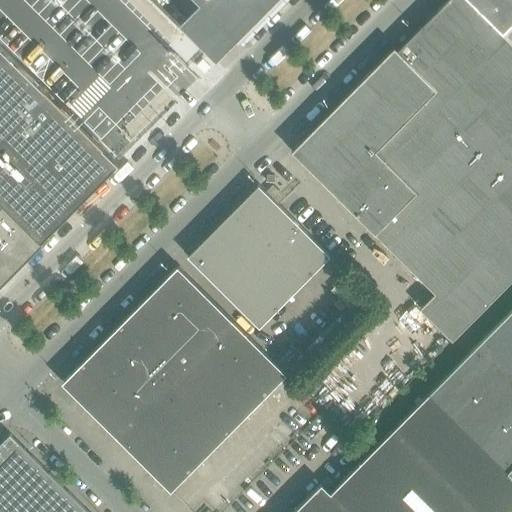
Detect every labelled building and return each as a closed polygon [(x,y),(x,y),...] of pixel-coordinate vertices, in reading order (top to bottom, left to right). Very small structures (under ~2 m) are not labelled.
[(200,0),(201,1),(199,3),(220,24),(238,42),(279,0),(200,0)] [(452,339),(511,278),(511,41),(470,0),(445,0),(397,49),(394,46),(291,150),(435,292),(419,307),(452,339)] [(511,0),(470,0),(511,41),(511,0)] [(41,238),(178,99),(98,20),(59,57),(8,8),(0,14),(0,281),(42,239),(41,238)] [(329,255),(279,204),(258,184),(187,255),(259,325),(329,255)] [(170,490),(286,373),(178,266),(84,362),(79,368),(77,375),(76,383),(78,390),(83,396),(88,401),(95,404),(124,412),(117,437),(170,490)] [(511,307),(478,342),(511,375),(511,307)] [(511,375),(478,342),(429,392),(511,474),(511,375)] [(507,511),(511,507),(511,474),(429,392),(392,429),(475,511),(507,511)] [(475,511),(392,429),(356,466),(402,511),(475,511)] [(89,511),(25,448),(10,433),(0,443),(0,511),(89,511)] [(402,511),(356,466),(330,491),(350,511),(402,511)] [(350,511),(330,491),(321,482),(291,511),(350,511)]
